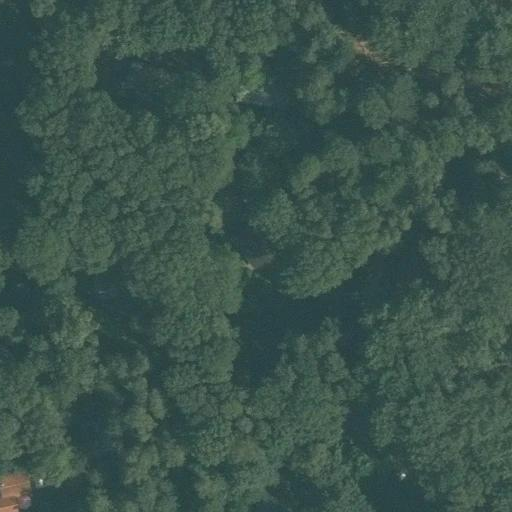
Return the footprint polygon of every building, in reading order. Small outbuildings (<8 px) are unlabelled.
[(169,72),(131,61),(124,84),(162,95),(169,72)] [(241,80),(238,100),(278,106),(281,87),(241,80)] [(345,86),(346,98),(355,97),(354,85),(345,86)] [(265,221),(256,209),(244,218),(249,225),(233,237),(254,265),(279,246),(261,224),(265,221)] [(94,291),(123,287),(117,242),(89,246),(94,291)] [(68,380),(69,392),(87,392),(87,379),(68,380)] [(339,411),(331,417),(338,427),(346,421),(339,411)] [(434,456),(404,427),(386,446),(417,475),(434,456)] [(0,489),(2,498),(0,498),(0,511),(13,511),(16,511),(12,495),(29,491),(23,468),(0,474),(0,489)] [(281,511),(268,499),(256,511),(281,511)]
